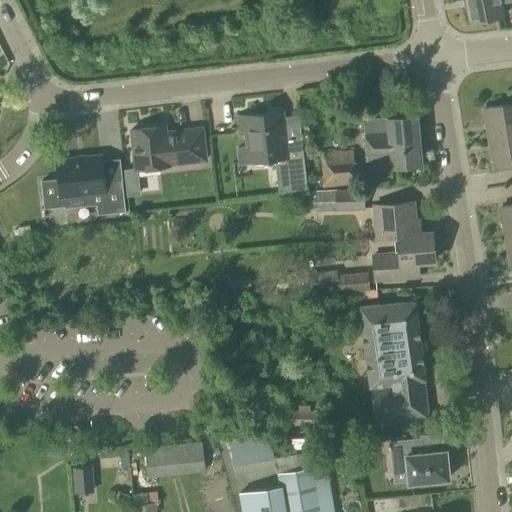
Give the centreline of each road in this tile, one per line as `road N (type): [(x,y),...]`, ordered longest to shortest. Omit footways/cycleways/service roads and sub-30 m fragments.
road 1 (residential): [(491,511),(478,366),(430,60)]
road 2 (residential): [(47,102),(430,60)]
